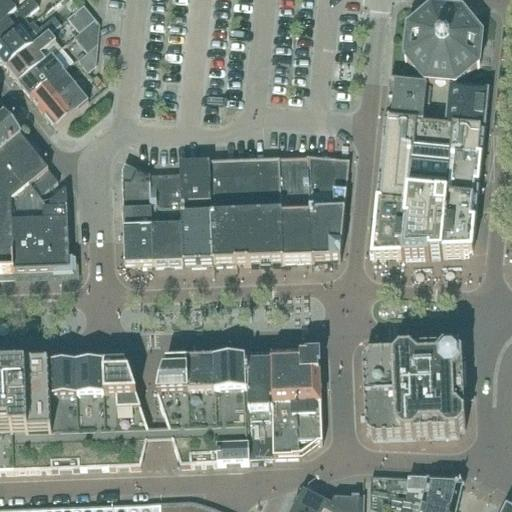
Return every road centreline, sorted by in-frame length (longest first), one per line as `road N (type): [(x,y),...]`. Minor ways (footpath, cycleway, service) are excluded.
road 1 (residential): [(380,0),(349,294)]
road 2 (residential): [(349,294),(103,302)]
road 3 (residential): [(511,328),(497,260),(511,86)]
road 4 (residential): [(0,493),(241,486)]
road 5 (residential): [(105,343),(344,333)]
road 6 (residential): [(511,328),(464,299),(349,294)]
road 7 (residential): [(344,333),(511,328)]
road 8 (residential): [(496,471),(343,469)]
road 9 (tertiary): [(496,471),(492,386),(511,328)]
road 10 (residential): [(343,469),(344,333)]
road 11 (residential): [(83,179),(98,204),(103,302)]
road 12 (residential): [(0,89),(83,179)]
